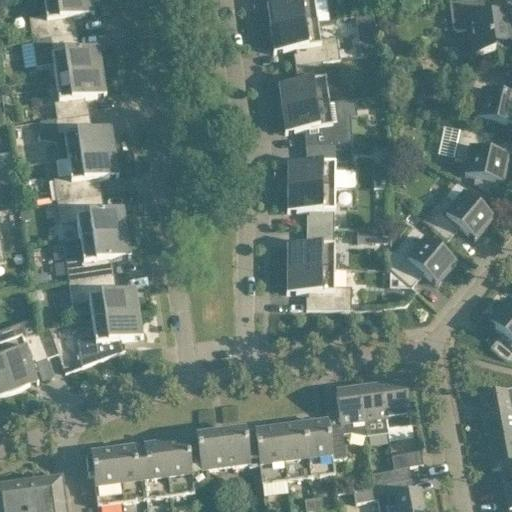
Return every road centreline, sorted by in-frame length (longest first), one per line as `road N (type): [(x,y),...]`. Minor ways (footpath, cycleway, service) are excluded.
road 1 (residential): [(185,384),(136,0)]
road 2 (residential): [(252,373),(243,274),(249,148),(229,0)]
road 3 (residential): [(0,452),(185,384)]
road 4 (residential): [(252,373),(437,348)]
road 5 (residential): [(466,511),(437,348)]
road 6 (residential): [(437,348),(511,249)]
